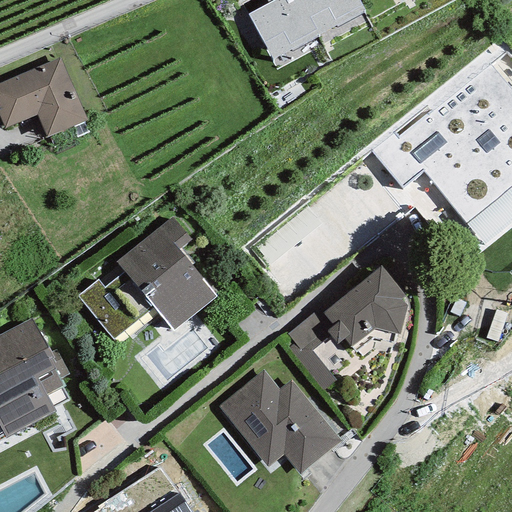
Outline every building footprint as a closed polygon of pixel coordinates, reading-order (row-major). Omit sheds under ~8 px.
[(273,60),(318,36),(298,0),(266,0),(268,4),(248,15),(273,60)] [(298,0),(318,36),(365,11),(358,0),(298,0)] [(511,54),(505,46),(373,155),(402,190),(424,172),(487,248),(511,226),(511,54)] [(60,58),(0,83),(0,120),(3,128),(37,114),(47,138),(87,121),(60,58)] [(171,218),(116,262),(123,271),(104,287),(98,279),(77,296),(112,340),(153,308),(172,332),(216,297),(177,249),(189,240),(171,218)] [(381,265),(322,312),(333,326),(326,331),(331,336),(338,344),(344,339),(351,348),(375,328),(400,334),(407,307),(401,299),(406,296),(381,265)] [(333,326),(322,312),(319,309),(288,334),(295,343),(301,350),(326,331),(333,326)] [(0,425),(7,437),(55,410),(47,396),(65,386),(50,360),(54,358),(31,317),(0,333),(0,425)] [(312,350),(331,336),(326,331),(301,350),(295,343),(286,350),(322,392),(337,380),(312,350)] [(263,370),(217,408),(267,467),(283,454),(299,474),(341,441),(290,379),(278,389),(263,370)] [(150,511),(178,494),(159,466),(97,507),(98,509),(93,511),(150,511)] [(189,511),(178,494),(150,511),(189,511)]
